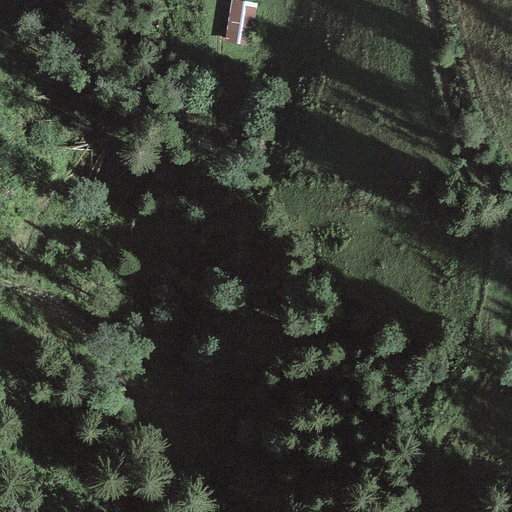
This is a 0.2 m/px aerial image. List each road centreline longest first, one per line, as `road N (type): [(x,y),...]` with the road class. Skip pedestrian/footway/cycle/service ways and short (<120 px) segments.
road 1 (track): [(0,277),(84,321),(138,392),(175,408),(205,408),(240,280),(214,154),(221,0)]
road 2 (track): [(427,0),(453,117),(511,259)]
